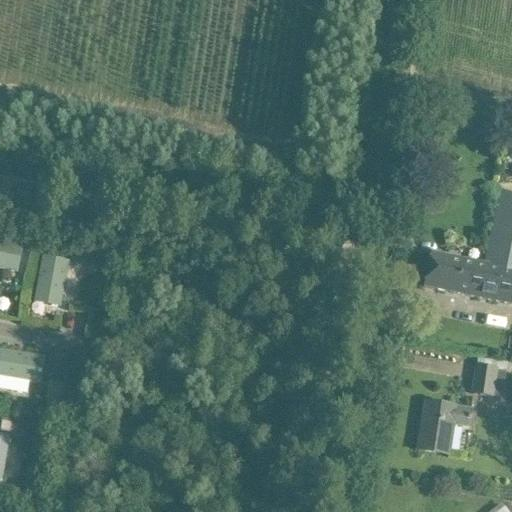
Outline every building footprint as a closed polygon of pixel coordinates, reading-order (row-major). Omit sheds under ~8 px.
[(511,196),(500,194),(485,265),(430,254),(423,288),(511,305),(511,196)] [(0,269),(16,273),(22,246),(0,241),(0,269)] [(60,309),(68,263),(42,258),(33,304),(60,309)] [(0,378),(40,384),(44,357),(0,350),(0,378)] [(502,371),(480,367),(475,398),(497,401),(502,371)] [(477,411),(445,407),(425,403),(418,451),(453,457),(457,428),(474,431),(477,411)] [(0,482),(3,483),(10,437),(0,435),(0,482)] [(510,511),(503,503),(490,511),(510,511)]
